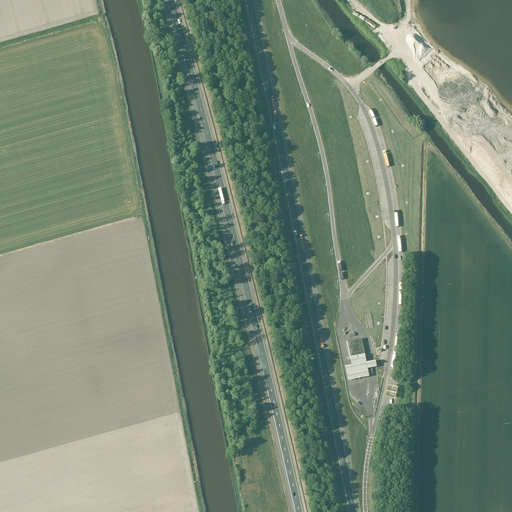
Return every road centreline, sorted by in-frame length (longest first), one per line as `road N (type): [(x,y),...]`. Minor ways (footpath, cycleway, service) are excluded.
road 1 (motorway): [(170,0),(298,511)]
road 2 (motorway): [(352,511),(248,0)]
road 3 (track): [(511,212),(419,94),(412,65),(381,29)]
road 4 (track): [(408,511),(413,374)]
